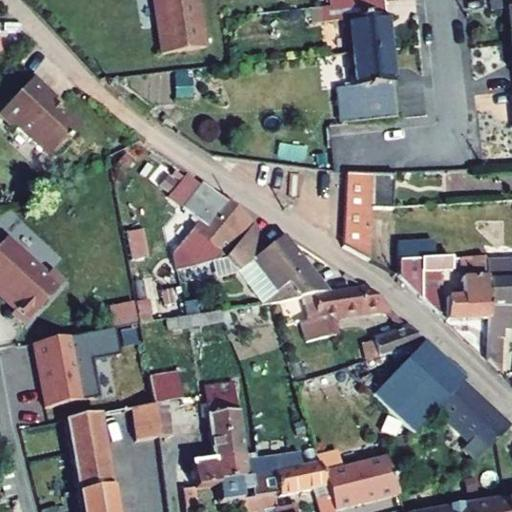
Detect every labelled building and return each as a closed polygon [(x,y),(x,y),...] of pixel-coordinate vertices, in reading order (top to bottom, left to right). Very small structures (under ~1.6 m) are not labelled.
[(151,0),(161,56),(205,49),(196,0),(151,0)] [(511,0),(489,0),(491,12),(502,10),(506,10),(507,25),(509,44),(511,43),(511,0)] [(346,21),(349,55),(389,51),(386,17),(383,17),(382,2),(329,8),(320,9),(321,24),(346,21)] [(312,25),(321,24),(320,9),(310,10),(312,25)] [(392,84),(389,51),(349,55),(352,88),(335,90),(336,105),(347,104),(349,124),(394,119),(390,84),(392,84)] [(0,112),(0,117),(10,127),(13,124),(48,157),(50,156),(53,158),(59,156),(68,147),(64,144),(75,132),(74,124),(60,111),(52,110),(52,103),(55,100),(31,78),(0,112)] [(194,105),(193,86),(178,87),(179,106),(194,105)] [(347,104),(336,105),(338,125),(349,124),(347,104)] [(123,175),(132,163),(123,155),(113,167),(123,175)] [(345,174),(342,247),(367,262),(369,209),(391,209),(393,175),(345,174)] [(220,257),(248,223),(202,185),(182,210),(198,223),(177,249),(197,267),(223,260),(220,257)] [(246,231),(263,252),(270,246),(252,223),(246,231)] [(141,231),(130,233),(136,260),(146,258),(141,231)] [(325,293),(282,237),(270,246),(263,252),(246,231),(223,260),(235,275),(260,305),(301,298),(310,297),(310,296),(325,293)] [(5,238),(0,243),(0,294),(15,309),(10,314),(23,325),(62,284),(49,272),(46,276),(5,238)] [(397,263),(433,261),(432,242),(396,245),(397,263)] [(445,322),(486,320),(485,280),(484,262),(484,259),(459,260),(460,300),(444,300),(445,322)] [(178,283),(235,275),(223,260),(197,267),(176,272),(178,283)] [(449,272),(449,261),(433,261),(397,263),(397,279),(437,315),(436,272),(449,272)] [(511,261),(484,262),(485,280),(511,279),(511,261)] [(511,307),(511,279),(485,280),(486,320),(485,361),(498,374),(501,328),(507,328),(508,315),(508,307),(511,307)] [(363,289),(310,297),(321,339),(334,336),(330,320),(329,320),(329,318),(386,310),(363,289)] [(321,339),(310,297),(301,298),(307,321),(299,324),(304,344),(321,339)] [(195,315),(193,303),(184,304),(185,309),(186,316),(195,315)] [(116,327),(136,323),(132,304),(113,308),(116,327)] [(116,327),(113,308),(105,309),(108,328),(116,327)] [(186,316),(184,309),(174,311),(175,319),(186,317),(186,316)] [(221,323),(218,312),(186,317),(175,319),(177,330),(221,323)] [(138,325),(151,323),(149,313),(137,315),(138,325)] [(167,331),(177,330),(175,319),(166,320),(167,331)] [(377,359),(423,344),(408,330),(372,342),(377,359)] [(377,359),(372,342),(360,346),(366,363),(377,359)] [(462,383),(422,346),(373,397),(413,435),(433,414),(462,383)] [(176,373),(148,378),(153,408),(158,438),(168,436),(166,425),(168,425),(164,403),(181,400),(176,373)] [(99,387),(104,417),(130,412),(153,408),(148,378),(99,387)] [(462,383),(433,414),(469,447),(464,452),(476,464),(510,428),(496,416),(462,383)] [(211,462),(242,458),(233,385),(202,389),(211,462)] [(112,511),(96,418),(104,417),(99,387),(66,392),(72,421),(62,422),(78,511),(112,511)] [(158,438),(153,408),(130,412),(134,442),(157,439),(158,438)] [(294,428),(296,436),(305,432),(303,425),(294,428)] [(244,479),(286,470),(284,459),(284,457),(243,463),(242,458),(211,462),(189,464),(193,489),(215,486),(215,483),(242,478),(244,478),(244,479)] [(292,457),(284,459),(286,470),(296,468),(292,457)] [(399,496),(386,458),(321,473),(332,511),(399,496)] [(332,511),(321,473),(318,464),(317,464),(296,468),(286,470),(244,479),(244,478),(242,478),(245,492),(275,486),(278,498),(312,490),(318,511),(332,511)] [(6,497),(15,495),(9,471),(0,473),(6,497)] [(181,491),(183,509),(196,508),(193,489),(181,491)] [(293,511),(293,507),(275,510),(273,496),(240,501),(241,511),(293,511)] [(511,511),(511,502),(458,511),(511,511)]
